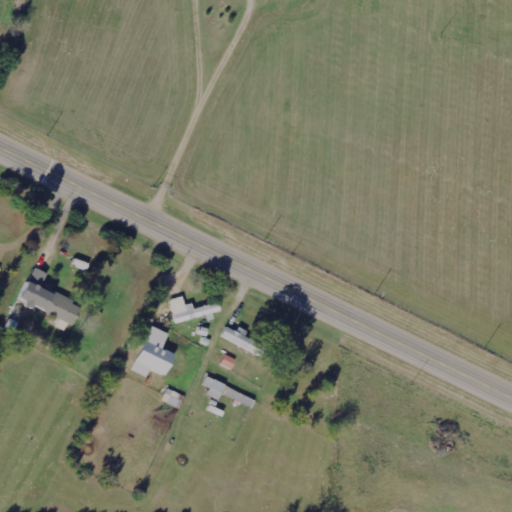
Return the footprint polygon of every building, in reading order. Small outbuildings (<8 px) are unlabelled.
[(47,273),(34,267),(19,301),(72,324),(81,303),(42,286),(47,273)] [(170,299),(176,323),(210,314),(221,311),(219,302),(194,309),(192,303),(186,305),(183,296),(170,299)] [(248,332),(239,327),(237,332),(227,326),(222,336),(258,355),(263,346),(246,337),(248,332)] [(221,364),(233,370),(237,360),(226,354),(221,364)] [(203,385),(210,388),(207,394),(220,400),(223,393),(253,407),(257,399),(207,376),(203,385)]
